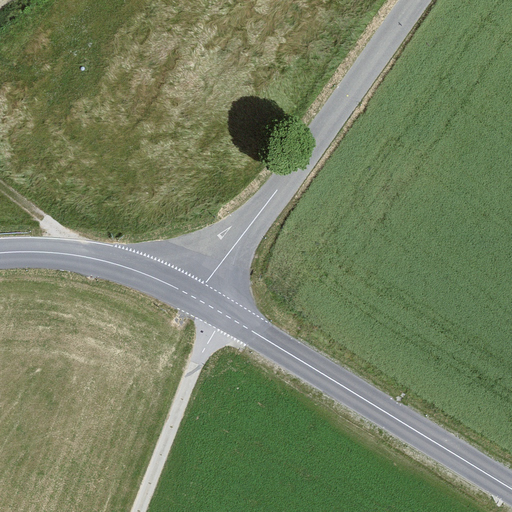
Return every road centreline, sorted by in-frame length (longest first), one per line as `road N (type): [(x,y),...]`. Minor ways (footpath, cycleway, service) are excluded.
road 1 (tertiary): [(196,298),(511,487)]
road 2 (tertiary): [(196,298),(407,0)]
road 3 (track): [(217,311),(140,511)]
road 4 (tertiary): [(0,251),(80,251),(196,298)]
